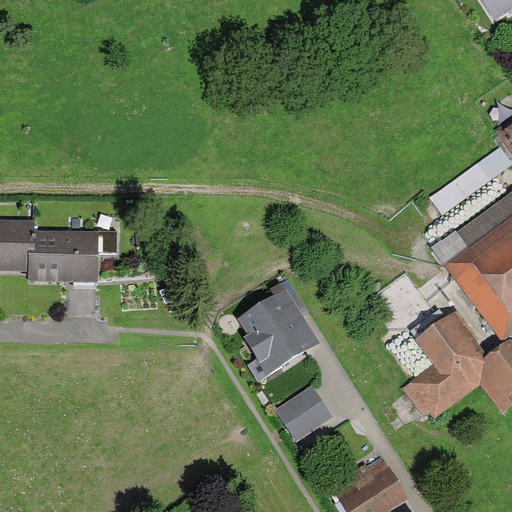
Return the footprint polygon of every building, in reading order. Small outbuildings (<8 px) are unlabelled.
[(511,9),(511,0),(478,0),(493,22),(511,9)] [(511,121),(498,132),(511,150),(511,121)] [(509,164),(498,149),(430,199),(440,213),(509,164)] [(511,194),(435,249),(498,339),(511,328),(511,194)] [(98,238),(31,237),(31,227),(0,226),(0,272),(32,273),(32,282),(72,283),(98,283),(98,251),(118,251),(118,233),(98,233),(98,238)] [(316,348),(286,295),(240,321),(251,340),(243,345),(257,369),(262,366),(267,375),(316,348)] [(511,345),(510,342),(486,359),(455,316),(419,342),(435,364),(405,385),(427,416),(478,380),(499,409),(511,399),(511,345)] [(330,419),(311,389),(274,412),(293,442),(330,419)] [(382,511),(403,499),(380,463),(333,493),(345,511),(382,511)]
